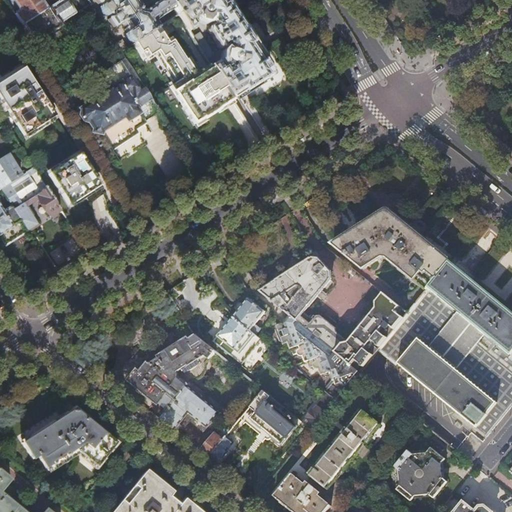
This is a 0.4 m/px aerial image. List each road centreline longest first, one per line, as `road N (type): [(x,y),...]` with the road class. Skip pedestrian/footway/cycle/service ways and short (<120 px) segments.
road 1 (tertiary): [(32,335),(383,105)]
road 2 (residential): [(32,335),(245,511)]
road 3 (primary): [(383,105),(511,211)]
road 4 (primary): [(511,183),(410,90)]
road 5 (primary): [(313,0),(383,105)]
road 6 (tertiary): [(410,90),(511,26)]
